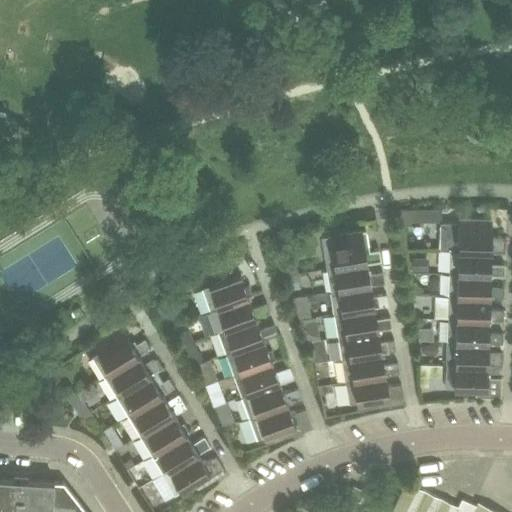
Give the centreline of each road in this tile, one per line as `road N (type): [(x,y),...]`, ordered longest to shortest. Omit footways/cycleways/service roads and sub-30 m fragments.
road 1 (residential): [(511,440),(379,451),(293,481),(244,511)]
road 2 (residential): [(118,511),(91,470),(67,451),(0,444)]
